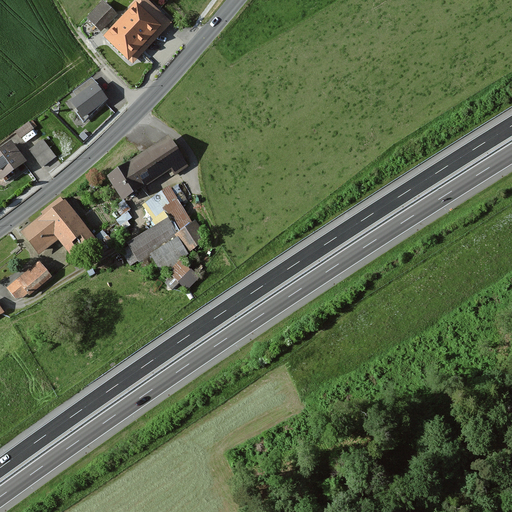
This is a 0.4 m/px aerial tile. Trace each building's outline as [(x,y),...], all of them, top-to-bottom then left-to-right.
[(148,0),(146,0),(108,39),(135,65),(174,25),(148,0)] [(88,21),(105,37),(121,20),(104,3),(88,21)] [(97,84),(69,102),(82,121),(109,103),(97,84)] [(29,119),(18,127),(26,139),(37,131),(29,119)] [(44,166),(58,155),(44,136),(29,147),(44,166)] [(171,136),(110,175),(129,204),(190,166),(171,136)] [(15,142),(0,152),(0,174),(6,182),(31,165),(15,142)] [(69,202),(26,232),(42,255),(64,240),(76,257),(97,243),(69,202)] [(171,217),(131,243),(144,263),(184,236),(171,217)] [(189,260),(170,277),(191,299),(209,282),(189,260)] [(47,262),(10,285),(21,303),(59,279),(47,262)]
